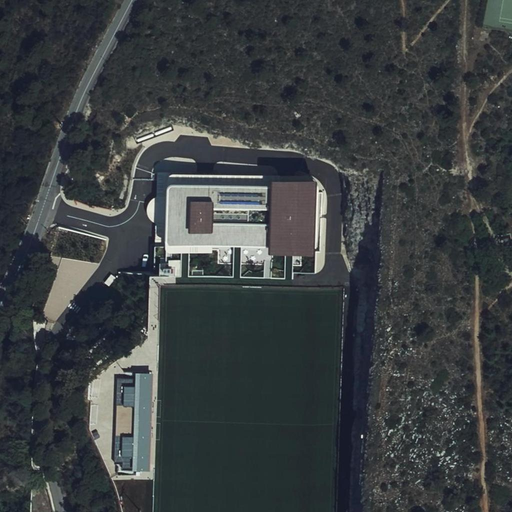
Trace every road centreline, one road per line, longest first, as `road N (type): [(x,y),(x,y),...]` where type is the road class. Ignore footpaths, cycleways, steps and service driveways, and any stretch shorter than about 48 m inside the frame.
road 1 (tertiary): [(0,308),(131,0)]
road 2 (track): [(463,0),(470,179),(511,273)]
